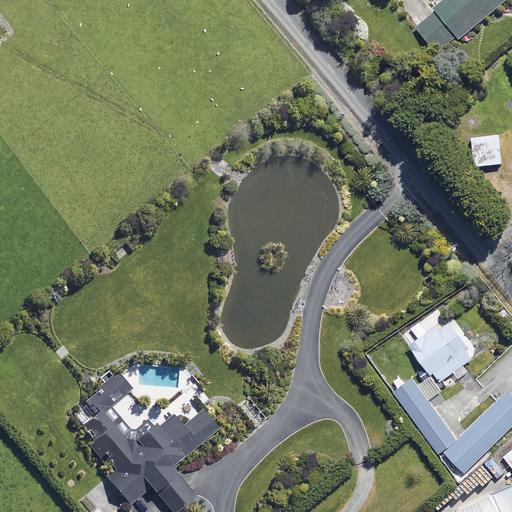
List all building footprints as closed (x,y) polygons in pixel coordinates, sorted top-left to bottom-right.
[(502,0),(442,0),(431,9),(433,11),(414,27),(430,46),(436,52),(446,44),(454,37),(456,39),(502,0)] [(504,166),(500,137),(474,141),(478,169),(504,166)] [(474,351),(454,323),(442,331),(439,328),(411,348),(438,385),(474,359),(474,351)] [(171,511),(185,511),(200,501),(174,467),(221,432),(204,409),(186,423),(178,413),(155,430),(130,397),(134,393),(119,374),(69,412),(113,469),(105,475),(127,504),(151,485),(171,511)] [(448,455),(466,475),(511,428),(511,400),(507,395),(458,443),(413,382),(396,395),(443,458),(448,455)] [(494,458),(487,464),(498,479),(505,473),(494,458)] [(511,511),(511,490),(463,511),(511,511)]
